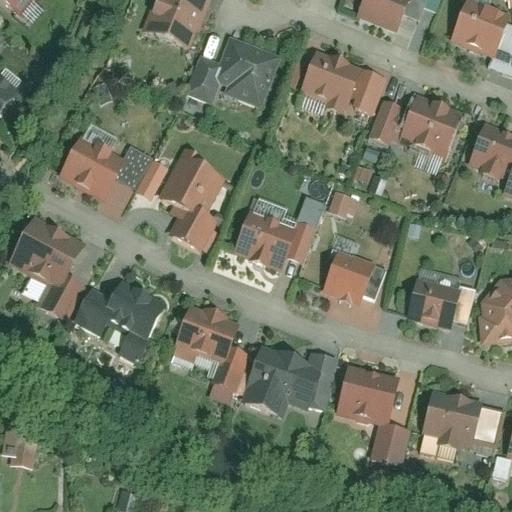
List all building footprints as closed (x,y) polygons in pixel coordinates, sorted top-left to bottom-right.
[(0,0),(24,19),(38,0),(0,0)] [(162,0),(148,35),(192,53),(212,2),(207,0),(162,0)] [(365,0),(358,19),(399,35),(407,14),(412,0),(365,0)] [(412,0),(407,14),(423,20),(430,0),(412,0)] [(454,45),(498,62),(511,24),(511,16),(471,1),(454,45)] [(261,111),(282,57),(234,39),(223,68),(216,84),(229,89),(226,97),(261,111)] [(353,109),(367,73),(319,54),(302,96),(351,115),(353,109)] [(216,84),(223,68),(202,60),(188,95),(209,103),(216,84)] [(374,117),(388,81),(367,73),(353,109),(374,117)] [(0,123),(21,100),(0,81),(0,123)] [(449,163),(467,117),(419,98),(413,114),(401,145),(449,163)] [(401,145),(413,114),(387,104),(372,141),(398,152),(401,145)] [(511,135),(489,126),(473,167),(511,182),(511,135)] [(64,177),(108,201),(119,180),(128,163),(85,139),(64,177)] [(128,163),(119,180),(138,190),(155,160),(136,150),(128,163)] [(188,205),(209,216),(229,180),(184,156),(160,199),(184,212),(188,205)] [(435,175),(438,164),(415,158),(412,169),(435,175)] [(155,160),(138,190),(154,199),(171,169),(155,160)] [(356,200),(338,194),(331,213),(349,219),(356,200)] [(302,225),(319,231),(327,206),(308,200),(299,224),(302,225)] [(170,236),(202,254),(220,222),(209,216),(188,205),(184,212),(170,236)] [(236,257),(285,274),(289,262),(299,233),(251,216),(236,257)] [(72,279),(88,248),(37,221),(13,265),(64,293),(72,279)] [(299,233),(289,262),(306,267),(319,231),(302,225),(299,233)] [(326,295),(363,308),(367,296),(378,265),(341,252),(326,295)] [(390,270),(378,265),(367,296),(379,300),(390,270)] [(95,291),(72,279),(64,293),(54,312),(77,324),(95,291)] [(511,280),(503,282),(485,303),(486,318),(481,318),(482,346),(511,343),(511,280)] [(54,298),(56,293),(25,281),(20,296),(43,305),(47,295),(54,298)] [(412,321),(454,331),(456,324),(463,292),(421,282),(412,321)] [(149,343),(169,307),(126,283),(116,302),(106,319),(113,322),(133,334),(149,343)] [(463,292),(456,324),(471,327),(480,291),(465,287),(463,292)] [(104,339),(113,322),(106,319),(116,302),(95,291),(77,324),(104,339)] [(235,348),(243,326),(195,307),(180,347),(228,366),(235,348)] [(149,343),(133,334),(123,353),(144,365),(155,346),(149,343)] [(310,363),(264,347),(244,404),(286,419),(290,406),(312,413),(315,405),(327,409),(343,363),(313,353),(310,363)] [(253,355),(235,348),(228,366),(220,388),(238,394),(253,355)] [(391,429),(402,379),(347,367),(336,417),(380,427),(391,429)] [(425,439),(474,449),(475,445),(483,408),(485,402),(435,391),(425,439)] [(508,413),(483,408),(475,445),(500,450),(508,413)] [(391,429),(380,427),(372,465),(403,472),(412,434),(391,429)] [(12,468),(35,472),(41,433),(8,428),(3,456),(14,457),(12,468)]
